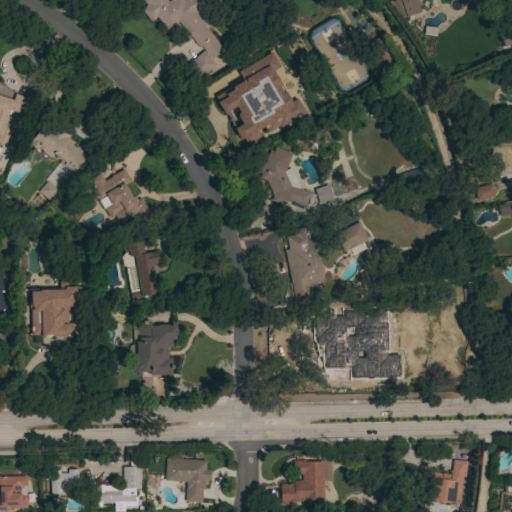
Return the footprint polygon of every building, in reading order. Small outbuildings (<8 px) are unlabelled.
[(166,0),(167,1),(168,0),(202,0),(206,4),(194,13),(204,25),(203,25),(223,49),(210,59),(207,55),(207,56),(214,65),(209,69),(211,71),(203,77),(201,75),(198,78),(187,64),(203,50),(200,47),(198,48),(177,22),(167,31),(155,17),(150,22),(140,10),(146,5),(141,0),(166,0)] [(415,0),(419,12),(399,18),(393,0),(415,0)] [(511,43),(503,47),(501,43),(500,44),(498,39),(499,39),(495,30),(500,28),(498,25),(511,19),(511,43)] [(350,46),(338,24),(310,40),(322,62),(350,46)] [(365,51),(368,50),(364,44),(375,38),(376,40),(378,39),(382,47),(381,47),(385,54),(386,53),(391,61),(376,69),(365,51)] [(279,127),(278,126),(249,143),(245,137),(238,141),(231,129),(240,123),(235,115),(238,113),(234,106),(222,113),(216,102),(217,101),(214,97),(242,80),(237,72),(270,52),(278,67),(271,71),(290,102),(295,99),(304,113),(279,127)] [(0,96),(12,100),(14,94),(28,98),(23,115),(7,110),(5,115),(8,116),(0,139),(0,96)] [(47,118),(69,135),(67,137),(73,142),(71,145),(74,148),(75,147),(86,156),(73,173),(64,165),(62,167),(57,163),(60,160),(52,153),(44,162),(30,150),(32,148),(26,143),(29,140),(30,140),(47,118)] [(271,146),(290,154),(284,170),(289,168),(298,188),(297,189),(303,191),(303,189),(311,192),(310,193),(313,195),(312,189),(329,184),(334,199),(317,205),(314,195),(310,206),(306,204),(308,200),(306,199),(303,207),(302,206),(301,209),(291,205),(292,203),(288,201),(288,200),(286,200),(285,202),(280,200),(279,204),(270,200),(272,195),(265,180),(258,178),(260,173),(257,172),(261,162),(264,163),(271,146)] [(123,169),(130,181),(123,185),(127,193),(128,192),(130,196),(129,196),(131,199),(132,199),(133,201),(133,202),(140,198),(147,211),(138,216),(136,213),(118,223),(117,221),(116,221),(114,219),(115,218),(115,217),(114,218),(112,216),(109,218),(107,216),(106,217),(103,211),(104,210),(102,208),(105,206),(100,198),(104,195),(103,194),(104,193),(99,186),(95,189),(89,179),(99,173),(104,181),(110,178),(109,177),(123,169)] [(46,181),(55,190),(47,200),(37,191),(46,181)] [(511,213),(498,216),(497,203),(511,201),(511,213)] [(333,233),(358,222),(365,237),(368,236),(373,245),(367,247),(364,242),(342,252),(333,233)] [(283,250),(287,249),(285,237),(293,235),(292,230),(303,228),(306,241),(314,239),(323,284),(309,287),(311,297),(293,301),(283,250)] [(486,248),(475,251),(472,235),(483,233),(486,248)] [(121,265),(119,257),(122,253),(121,245),(142,241),(143,253),(157,251),(159,263),(154,263),(156,278),(153,279),(156,299),(130,303),(128,293),(138,291),(134,267),(125,268),(121,265)] [(411,267),(409,256),(426,253),(428,264),(411,267)] [(0,270),(7,270),(7,300),(9,300),(10,315),(0,315),(0,270)] [(58,288),(57,281),(66,281),(66,286),(78,286),(78,291),(81,291),(81,309),(73,309),(73,308),(67,308),(67,310),(65,310),(66,322),(73,322),(73,338),(65,338),(65,340),(51,340),(51,338),(42,338),(42,337),(39,337),(39,335),(30,335),(29,308),(27,308),(27,289),(58,288)] [(331,332),(327,332),(323,310),(362,304),(367,335),(360,342),(360,344),(360,345),(361,354),(348,356),(348,359),(346,361),(350,366),(330,382),(319,367),(335,355),(331,332)] [(131,324),(136,324),(136,321),(149,321),(150,326),(157,326),(157,325),(166,325),(166,326),(170,326),(170,321),(173,321),(173,326),(175,325),(175,329),(176,329),(176,336),(175,336),(175,340),(170,340),(170,347),(166,347),(166,358),(170,358),(171,375),(158,375),(149,375),(148,371),(137,371),(137,370),(134,370),(133,360),(134,360),(134,353),(130,353),(129,353),(128,352),(128,350),(128,348),(128,347),(129,346),(130,345),(132,344),(131,324)] [(379,358),(380,370),(379,370),(379,373),(368,374),(368,371),(358,371),(357,360),(379,358)] [(139,451),(141,466),(139,466),(139,488),(137,488),(137,490),(133,490),(134,497),(136,497),(136,501),(128,501),(128,506),(123,507),(123,503),(100,504),(101,507),(96,507),(95,503),(91,503),(91,499),(83,499),(83,491),(75,491),(75,482),(94,481),(94,485),(103,485),(115,485),(115,486),(122,486),(121,467),(129,467),(127,451),(139,451)] [(205,461),(205,469),(209,470),(208,480),(204,480),(203,489),(201,489),(201,503),(184,502),(185,482),(163,481),(165,458),(205,461)] [(457,504),(425,500),(428,472),(446,474),(446,470),(450,471),(452,460),(466,462),(464,478),(460,477),(457,504)] [(308,461),(308,462),(322,462),(323,500),(303,500),(303,501),(294,501),(294,505),(279,505),(279,484),(292,484),(292,481),(300,480),(300,474),(292,475),(292,461),(308,461)] [(76,470),(66,471),(66,472),(48,473),(49,497),(76,496),(76,470)] [(0,476),(25,476),(25,486),(24,486),(25,495),(26,495),(26,508),(8,509),(8,511),(0,511),(0,476)]
